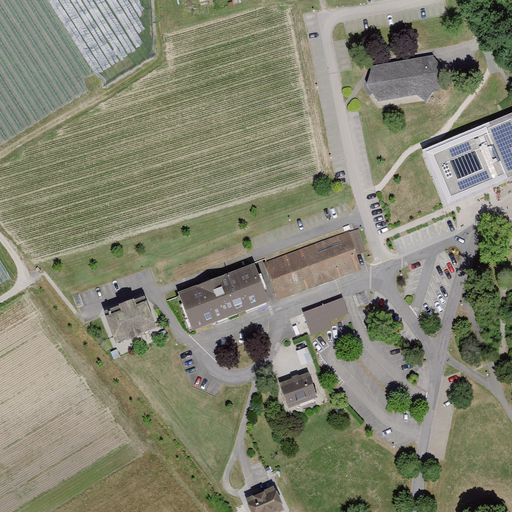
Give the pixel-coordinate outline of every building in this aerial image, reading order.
[(446,53),(370,67),(365,87),(378,104),(419,96),(422,107),(442,103),(440,95),(453,92),(446,53)] [(511,116),(429,151),(453,207),(511,182),(511,116)] [(350,232),(267,263),(281,299),(363,268),(350,232)] [(255,267),(178,294),(191,333),(268,306),(255,267)] [(340,303),(302,317),(310,339),(331,331),(328,325),(346,318),(340,303)] [(119,318),(104,323),(113,347),(153,333),(144,308),(134,311),(131,304),(116,310),(119,318)] [(302,364),(314,360),(308,346),(297,350),(302,364)] [(307,377),(278,387),(287,411),(316,401),(307,377)] [(254,507),(248,509),(249,511),(280,511),(274,495),(264,499),(263,496),(252,501),(254,507)]
